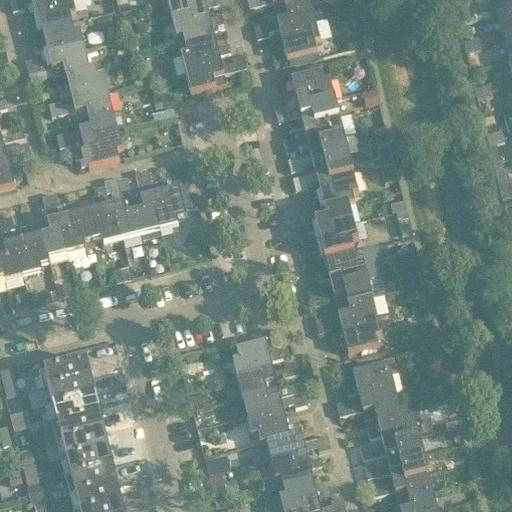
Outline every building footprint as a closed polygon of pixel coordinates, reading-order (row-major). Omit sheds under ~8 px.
[(25,0),(10,4),(13,17),(25,14),(24,10),(35,7),(38,17),(38,18),(50,15),(47,5),(67,0),(25,0)] [(38,18),(38,17),(26,20),(28,29),(40,26),(42,36),(73,28),(71,20),(77,19),(72,0),(67,0),(47,5),(50,15),(38,18)] [(204,0),(187,0),(167,4),(167,6),(172,23),(196,17),(199,27),(211,24),(211,23),(208,13),(219,11),(220,15),(232,12),(229,0),(223,0),(206,5),(204,0)] [(269,0),(260,2),(259,0),(249,0),(246,1),(250,14),(273,8),(275,17),(311,8),(309,0),(269,0)] [(459,0),(451,0),(454,12),(462,10),(459,0)] [(467,0),(459,0),(462,10),(470,8),(467,0)] [(511,0),(493,0),(498,19),(511,15),(511,0)] [(311,8),(275,17),(277,26),(254,32),(258,45),(269,42),(268,38),(279,35),(282,45),(293,42),(291,33),(316,27),(311,8)] [(511,15),(498,19),(504,42),(511,39),(511,15)] [(196,17),(172,23),(177,43),(182,41),(185,50),(215,42),(213,32),(224,29),(222,20),(211,23),(211,24),(199,27),(196,17)] [(322,49),(332,48),(329,23),(319,24),(322,49)] [(293,42),(282,45),(271,48),(273,57),(284,54),(287,65),(317,57),(315,48),(321,46),(316,27),(291,33),(293,42)] [(73,28),(42,36),(45,46),(34,49),(36,58),(47,55),(47,54),(59,51),(61,61),(86,55),(81,35),(75,37),(73,28)] [(215,42),(185,50),(187,58),(181,59),(186,79),(210,73),(208,63),(220,60),(220,61),(231,58),(229,49),(218,52),(215,42)] [(478,42),(470,44),(474,56),(481,54),(478,42)] [(470,44),(463,46),(466,58),(474,56),(470,44)] [(47,54),(47,55),(49,65),(39,67),(37,63),(25,66),(29,79),(52,74),(54,84),(66,81),(66,80),(91,74),(90,72),(86,55),(61,61),(59,51),(47,54)] [(0,70),(9,68),(5,55),(0,55),(0,70)] [(210,73),(186,79),(191,99),(227,90),(225,79),(248,74),(244,61),(232,64),(233,68),(222,71),(220,61),(220,60),(208,63),(210,73)] [(318,70),(304,74),(305,81),(320,77),(318,70)] [(66,80),(66,81),(68,90),(57,93),(59,102),(70,99),(70,98),(82,95),(84,105),(109,98),(104,79),(98,80),(96,71),(90,72),(91,74),(66,80)] [(285,107),(297,104),(308,101),(311,110),(335,104),(331,84),(325,86),(322,76),(320,77),(305,81),(292,84),(294,95),(283,98),(285,107)] [(490,89),(482,91),(485,103),(493,101),(490,89)] [(482,91),(475,93),(478,105),(485,103),(482,91)] [(376,94),(362,97),(366,112),(380,109),(378,103),(377,96),(376,94)] [(82,95),(70,98),(70,99),(73,109),(62,111),(61,107),(49,110),(52,123),(75,117),(77,126),(114,117),(109,98),(84,105),(82,95)] [(340,122),(335,104),(311,110),(308,101),(297,104),(285,107),(287,112),(275,115),(279,128),(301,123),(304,132),(340,122)] [(162,104),(154,106),(156,114),(164,112),(162,104)] [(0,145),(4,145),(1,136),(24,130),(21,117),(9,120),(10,124),(0,126),(0,145)] [(118,136),(114,117),(77,126),(80,135),(57,141),(60,154),(72,151),(73,157),(84,154),(96,151),(94,141),(118,136)] [(340,122),(304,132),(306,141),(283,146),(286,160),(298,157),(297,152),(308,150),(311,160),(323,157),(320,148),(345,141),(340,122)] [(386,133),(374,136),(378,151),(389,148),(386,133)] [(505,147),(503,141),(502,135),(494,137),(497,149),(505,147)] [(123,155),(118,136),(94,141),(96,151),(84,154),(73,157),(75,166),(86,163),(89,174),(120,166),(118,157),(123,155)] [(497,149),(494,137),(486,140),(490,151),(489,151),(493,168),(501,166),(497,149)] [(311,160),(288,165),(291,178),(303,175),(302,171),(313,168),(315,178),(327,175),(325,166),(349,160),(345,141),(320,148),(323,157),(311,160)] [(32,161),(29,150),(29,148),(6,154),(4,145),(0,145),(0,175),(11,173),(11,172),(22,169),(20,164),(32,161)] [(390,150),(376,153),(379,164),(393,161),(390,150)] [(315,178),(292,183),(296,197),(308,194),(306,189),(317,187),(320,196),(320,197),(332,194),(329,184),(354,178),(349,160),(325,166),(327,175),(315,178)] [(501,166),(493,168),(496,180),(504,178),(501,166)] [(0,195),(16,192),(13,181),(24,178),(22,169),(11,172),(11,173),(0,175),(0,195)] [(395,170),(381,174),(385,188),(398,184),(395,170)] [(141,202),(132,204),(141,241),(160,236),(154,211),(163,209),(160,197),(150,199),(147,189),(152,188),(149,176),(135,179),(141,202)] [(320,197),(320,196),(309,199),(311,208),(322,205),(324,214),(325,215),(349,209),(350,210),(356,209),(353,199),(359,198),(354,178),(329,184),(332,194),(320,197)] [(114,209),(105,211),(104,211),(107,223),(116,221),(123,245),(141,241),(132,204),(123,206),(117,183),(104,187),(107,199),(112,198),(114,209)] [(157,186),(160,197),(163,209),(154,211),(160,236),(180,231),(178,225),(187,223),(186,216),(180,192),(169,195),(166,184),(157,186)] [(187,190),(180,192),(186,216),(193,214),(187,190)] [(67,220),(64,209),(58,211),(55,199),(42,202),(48,225),(38,227),(41,239),(42,239),(48,264),(49,264),(67,259),(61,235),(70,232),(67,220)] [(96,213),(86,216),(93,246),(102,244),(103,250),(123,245),(116,221),(107,223),(104,211),(105,211),(102,200),(93,202),(96,213)] [(93,246),(86,216),(76,218),(73,207),(64,209),(67,220),(70,232),(61,235),(67,259),(86,254),(85,248),(93,246)] [(317,236),(320,246),(332,243),(329,234),(354,228),(350,210),(349,209),(325,215),(324,214),(312,217),(315,227),(292,233),(296,246),(308,243),(306,239),(317,236)] [(0,230),(4,248),(0,249),(0,268),(5,287),(23,283),(17,258),(27,255),(24,244),(23,244),(13,246),(11,235),(15,234),(12,222),(0,225),(0,230)] [(320,246),(309,249),(311,258),(322,255),(325,265),(355,257),(353,249),(359,247),(354,228),(329,234),(332,243),(320,246)] [(20,232),(23,244),(24,244),(27,255),(17,258),(23,283),(43,278),(41,272),(51,269),(49,264),(48,264),(42,239),(41,239),(32,241),(29,230),(20,232)] [(416,256),(400,260),(404,275),(420,271),(416,256)] [(355,257),(325,265),(327,275),(316,278),(318,287),(329,284),(329,283),(341,280),(343,290),(368,283),(363,264),(358,265),(355,257)] [(329,283),(329,284),(332,293),(321,296),(320,292),(308,295),(311,308),(334,302),(336,311),(373,302),(368,283),(343,290),(341,280),(329,283)] [(373,302),(336,311),(338,320),(316,326),(319,339),(331,336),(330,332),(341,329),(344,339),(344,340),(356,336),(353,327),(377,321),(373,302)] [(344,340),(344,339),(332,342),(334,351),(345,348),(348,359),(379,351),(377,342),(382,340),(377,321),(353,327),(356,336),(344,340)] [(233,365),(238,385),(262,378),(260,369),(272,366),(283,364),(281,355),(270,357),(267,347),(236,354),(238,364),(233,365)] [(44,375),(49,393),(92,383),(87,364),(44,375)] [(272,366),(260,369),(262,378),(238,385),(242,403),(279,394),(276,385),(299,379),(296,366),(284,369),(285,373),(274,376),(272,366)] [(384,370),(353,378),(356,389),(344,392),(347,401),(358,398),(370,395),(372,404),(397,398),(392,378),(386,380),(384,370)] [(92,383),(49,393),(53,411),(96,401),(92,383)] [(302,389),(279,394),(242,403),(247,422),(272,415),(274,425),(286,422),(286,421),(283,412),(294,409),(295,413),(307,411),(302,389)] [(358,398),(360,408),(349,411),(348,406),(336,409),(340,423),(363,417),(365,427),(377,424),(377,423),(402,417),(401,415),(397,398),(372,404),(370,395),(358,398)] [(96,401),(53,411),(57,428),(101,418),(96,401)] [(377,423),(377,424),(379,433),(368,436),(370,445),(381,442),(381,441),(393,439),(395,448),(420,442),(415,422),(409,423),(407,414),(401,415),(402,417),(377,423)] [(272,415),(247,422),(252,442),(258,440),(260,449),(266,448),(266,447),(290,441),(290,439),(288,430),(299,428),(297,419),(286,421),(286,422),(274,425),(272,415)] [(101,418),(57,428),(62,446),(105,436),(101,418)] [(0,442),(2,451),(12,449),(7,430),(0,432),(0,442)] [(105,436),(62,446),(66,463),(110,453),(105,436)] [(302,437),(290,439),(290,441),(266,447),(266,448),(270,466),(295,459),(297,469),(309,466),(309,465),(307,456),(318,453),(319,457),(331,454),(327,441),(304,446),(302,437)] [(381,441),(381,442),(384,452),(373,454),(372,450),(360,453),(363,466),(386,460),(398,457),(400,466),(425,460),(420,442),(395,448),(393,439),(381,441)] [(110,453),(66,463),(70,481),(114,470),(110,453)] [(386,460),(388,470),(378,473),(376,468),(364,472),(368,485),(391,479),(390,478),(402,475),(405,485),(429,479),(425,460),(400,466),(398,457),(386,460)] [(309,466),(297,469),(295,459),(270,466),(275,485),(281,484),(283,492),(314,484),(311,474),(323,472),(320,463),(309,465),(309,466)] [(114,470),(70,481),(75,498),(118,488),(114,470)] [(390,478),(391,479),(393,489),(382,492),(381,487),(369,490),(372,503),(395,498),(397,507),(434,497),(429,479),(405,485),(402,475),(390,478)] [(314,484),(283,492),(285,500),(279,502),(281,511),(308,511),(307,506),(318,503),(319,503),(330,500),(328,491),(316,494),(314,484)] [(41,488),(28,491),(29,494),(32,509),(50,504),(46,486),(41,488)] [(118,488),(75,498),(78,511),(94,511),(123,505),(118,488)] [(437,511),(434,497),(397,507),(398,511),(437,511)] [(324,511),(320,511),(319,503),(318,503),(307,506),(308,511),(345,511),(343,503),(331,506),(332,510),(324,511)]
